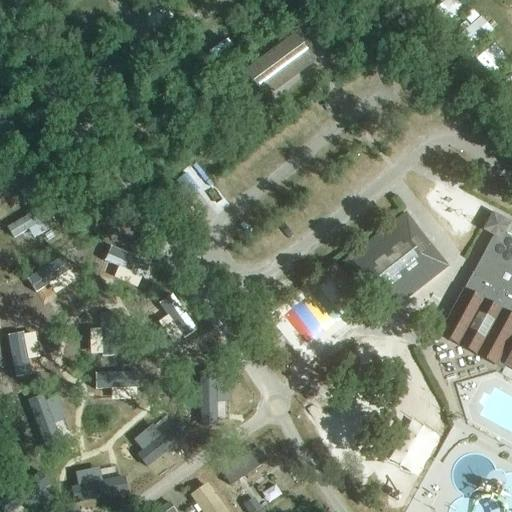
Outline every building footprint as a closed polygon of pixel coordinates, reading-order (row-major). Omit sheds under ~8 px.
[(472,0),(443,0),(439,3),(449,20),(474,4),(472,0)] [(481,17),(461,33),(473,48),(493,32),(481,17)] [(262,110),(265,109),(274,102),(268,95),(303,69),(314,61),(310,57),(311,55),(311,54),(312,52),(311,51),(311,49),(311,48),(310,46),(309,45),(308,44),(307,43),(304,42),(301,41),(299,41),(294,35),(285,43),(243,73),(247,79),(245,81),(244,82),(242,84),(241,87),(241,89),(240,91),(240,94),(240,96),(241,98),(242,100),(243,103),(245,105),(247,107),(249,108),(252,109),(254,110),(257,110),(260,110),(262,110)] [(511,74),(503,83),(511,92),(511,74)] [(2,106),(0,107),(0,127),(10,123),(2,106)] [(13,131),(3,137),(9,148),(19,141),(13,131)] [(45,176),(35,183),(42,193),(53,186),(45,176)] [(11,224),(19,239),(52,223),(45,207),(11,224)] [(61,210),(50,216),(55,223),(66,217),(61,210)] [(511,238),(508,236),(450,342),(509,374),(511,370),(511,238)] [(26,280),(33,294),(74,274),(67,260),(26,280)] [(199,428),(216,427),(215,373),(198,373),(199,428)] [(250,503),(260,511),(283,511),(302,491),(280,471),(250,503)] [(74,506),(127,495),(124,478),(70,489),(74,506)] [(234,511),(215,483),(197,494),(208,511),(234,511)]
